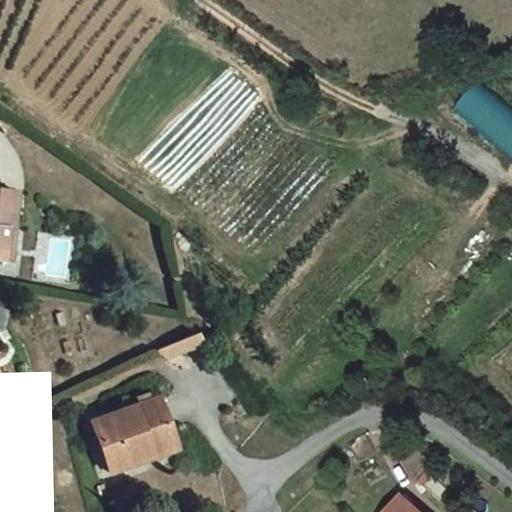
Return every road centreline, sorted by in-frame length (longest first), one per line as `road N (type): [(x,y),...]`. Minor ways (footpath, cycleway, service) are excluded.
road 1 (residential): [(511,482),(410,411),(387,407),(322,440),(269,498)]
road 2 (track): [(200,0),(373,109)]
